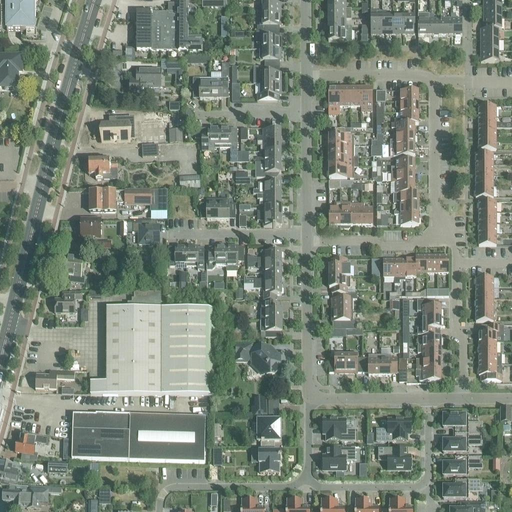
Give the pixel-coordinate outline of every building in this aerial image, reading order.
[(0,0),(0,32),(2,32),(2,29),(7,29),(7,32),(8,32),(21,32),(22,32),(26,32),(34,32),(34,30),(34,25),(34,7),(33,0),(0,0)] [(227,8),(226,0),(202,0),(202,9),(227,8)] [(263,0),(264,4),(259,4),(259,15),(280,15),(280,4),(276,4),(276,0),(263,0)] [(345,0),(327,0),(328,10),(346,10),(345,0)] [(483,0),(483,9),(501,9),(501,0),(483,0)] [(202,52),(202,43),(201,43),(201,36),(188,36),(188,6),(178,6),(178,4),(168,4),(168,13),(151,13),(137,13),(137,52),(151,52),(189,52),(189,53),(193,53),(193,52),(202,52)] [(501,20),(501,9),(483,9),(483,20),(501,20)] [(351,10),(346,10),(328,10),(328,21),(346,21),(351,21),(351,10)] [(382,18),(382,12),(377,12),(377,18),(370,18),(370,36),(382,36),(382,18)] [(393,36),(404,35),(403,18),(403,14),(399,15),(399,18),(392,18),(393,36)] [(451,37),(462,37),(462,19),(455,19),(455,14),(450,14),(450,19),(451,37)] [(259,15),(259,27),(257,27),(257,33),(260,33),(277,33),(277,27),(280,27),(280,15),(259,15)] [(429,15),(425,15),(418,15),(418,20),(418,38),(429,38),(429,15)] [(434,15),(429,15),(429,38),(440,38),(440,20),(434,20),(434,15)] [(382,36),(393,36),(392,18),(382,18),(382,36)] [(403,18),(404,35),(415,35),(415,18),(403,18)] [(440,38),(451,37),(450,19),(440,20),(440,38)] [(480,30),(480,31),(501,31),(501,20),(483,20),(483,30),(480,30)] [(328,32),(346,31),(352,31),(352,28),(351,26),(346,26),(346,21),(328,21),(328,32)] [(352,43),(352,31),(346,31),(328,32),(328,43),(352,43)] [(501,31),(480,31),(480,42),(498,42),(498,31),(501,31)] [(277,33),(260,33),(260,37),(264,37),(264,39),(259,39),(259,50),(280,50),(280,39),(277,39),(277,33)] [(498,53),(498,42),(480,42),(480,53),(498,53)] [(280,61),(280,50),(259,50),(259,62),(264,61),(264,68),(277,68),(277,61),(280,61)] [(0,83),(19,84),(19,68),(23,68),(23,53),(0,53),(0,83)] [(498,64),(498,53),(480,53),(480,64),(498,64)] [(167,71),(182,71),(182,62),(167,62),(167,71)] [(264,74),(259,74),(260,85),(281,85),(280,74),(277,74),(277,68),(264,68),(264,74)] [(130,81),(127,81),(127,88),(130,88),(130,97),(146,98),(146,96),(146,89),(161,89),(161,71),(161,70),(136,69),(136,81),(130,81)] [(222,73),(210,73),(210,79),(211,100),(222,100),(222,99),(228,99),(228,97),(228,79),(222,79),(222,73)] [(199,79),(193,80),(193,84),(193,97),(199,97),(199,101),(211,100),(210,79),(199,79)] [(281,96),(281,85),(260,85),(260,96),(257,96),(257,103),(277,103),(277,96),(281,96)] [(340,108),(339,108),(339,90),(328,90),(328,108),(334,108),(334,114),(340,114),(340,108)] [(350,90),(339,90),(339,108),(340,108),(350,108),(350,90)] [(361,108),(361,90),(350,90),(350,108),(361,108)] [(372,108),(372,90),(361,90),(361,108),(372,108)] [(376,92),(376,103),(384,103),(385,103),(385,92),(376,92)] [(418,92),(400,92),(400,103),(418,103),(418,92)] [(384,114),(384,103),(376,103),(376,114),(384,114)] [(418,103),(400,103),(395,103),(395,109),(400,109),(400,114),(418,114),(418,103)] [(478,107),(478,119),(496,119),(496,108),(478,107)] [(395,119),(395,125),(400,125),(414,125),(418,125),(418,114),(400,114),(400,119),(395,119)] [(115,125),(102,126),(103,143),(113,143),(114,143),(117,143),(117,142),(129,142),(128,126),(130,126),(130,118),(115,118),(115,125)] [(511,129),(511,124),(496,124),(496,119),(478,119),(478,129),(496,129),(511,129)] [(391,130),(396,130),(396,136),(414,136),(414,125),(400,125),(395,125),(391,125),(391,130)] [(202,132),(202,131),(195,131),(195,141),(202,141),(202,153),(214,153),(214,149),(219,149),(219,128),(208,128),(208,132),(202,132)] [(237,155),(237,145),(237,132),(231,132),(231,128),(219,128),(219,149),(230,149),(230,155),(237,155)] [(478,129),(478,140),(496,140),(496,129),(478,129)] [(257,137),(257,142),(281,142),(281,130),(279,130),(272,130),(263,131),(263,137),(257,137)] [(182,143),(182,131),(169,131),(170,144),(182,143)] [(328,147),(347,147),(352,147),(352,136),(328,136),(328,147)] [(396,147),(414,147),(414,136),(396,136),(396,146),(396,147)] [(496,151),(496,140),(478,140),(478,151),(496,151)] [(281,153),(281,142),(257,142),(257,147),(263,146),(263,153),(281,153)] [(141,146),(142,158),(158,158),(157,145),(141,146)] [(394,158),(396,158),(414,158),(414,147),(396,147),(396,146),(391,146),(390,150),(394,150),(394,158)] [(328,158),(347,158),(352,158),(352,147),(347,147),(328,147),(328,158)] [(263,153),(263,159),(257,159),(257,163),(281,163),(281,153),(263,153)] [(475,155),(475,166),(493,166),(493,155),(475,155)] [(328,169),(347,169),(354,169),(358,169),(358,158),(352,158),(347,158),(328,158),(328,169)] [(96,181),(111,181),(117,180),(116,172),(117,172),(117,164),(110,164),(110,160),(89,161),(89,176),(96,176),(96,181)] [(396,162),(396,173),(414,173),(414,162),(396,162)] [(281,175),(281,163),(257,163),(257,168),(263,168),(263,175),(281,175)] [(493,177),(493,166),(475,166),(475,177),(493,177)] [(329,180),(354,180),(354,169),(347,169),(328,169),(329,180)] [(414,173),(396,173),(391,173),(391,184),(396,184),(414,184),(414,173)] [(493,188),(493,177),(475,177),(475,188),(493,188)] [(180,190),(200,189),(199,178),(179,179),(180,190)] [(263,184),(263,191),(257,191),(257,195),(281,195),(281,184),(263,184)] [(414,184),(396,184),(391,184),(391,195),(393,195),(400,195),(414,195),(414,194),(414,184)] [(493,199),(493,188),(475,188),(475,199),(493,199)] [(151,214),(167,214),(167,191),(151,191),(125,192),(125,193),(115,193),(90,193),(90,214),(115,214),(115,205),(125,205),(125,207),(151,207),(151,214)] [(400,195),(393,195),(393,205),(400,205),(418,205),(418,194),(414,194),(414,195),(400,195)] [(281,195),(257,195),(257,200),(263,200),(263,206),(281,206),(281,195)] [(206,205),(200,205),(200,217),(200,220),(206,220),(206,221),(218,221),(218,200),(206,200),(206,205)] [(235,217),(235,205),(229,205),(229,200),(218,200),(218,221),(229,221),(229,219),(235,219),(235,217)] [(478,203),(478,214),(496,214),(496,203),(478,203)] [(340,227),(340,209),(340,204),(335,204),(335,209),(329,209),(329,227),(340,227)] [(340,227),(351,227),(351,204),(340,204),(340,209),(340,227)] [(362,204),(351,204),(351,227),(361,227),(361,209),(362,209),(362,204)] [(400,216),(418,216),(418,205),(400,205),(400,216)] [(263,206),(263,212),(257,212),(257,217),(281,217),(281,206),(263,206)] [(372,209),(362,209),(361,209),(361,227),(373,227),(372,209)] [(496,225),(496,214),(478,214),(478,225),(496,225)] [(418,227),(418,216),(400,216),(400,227),(418,227)] [(281,217),(257,217),(257,222),(263,222),(263,228),(273,228),(273,229),(279,229),(279,228),(281,228),(281,217)] [(157,227),(157,221),(132,221),(132,224),(132,233),(132,234),(139,234),(139,245),(159,245),(159,227),(157,227)] [(100,222),(82,222),(82,237),(83,237),(83,243),(92,243),(92,237),(99,237),(100,222)] [(496,236),(496,225),(478,225),(478,236),(496,236)] [(496,247),(496,236),(478,236),(478,247),(496,247)] [(175,268),(186,268),(186,247),(175,247),(175,251),(169,251),(169,271),(175,271),(175,268)] [(197,247),(186,247),(186,268),(197,268),(197,271),(204,271),(204,251),(198,251),(197,247)] [(215,251),(209,251),(209,262),(206,262),(206,271),(212,271),(215,268),(226,268),(226,247),(215,247),(215,251)] [(237,273),(237,268),(244,268),(244,251),(237,251),(237,247),(226,247),(226,268),(226,273),(237,273)] [(279,252),(273,252),(263,252),(263,258),(253,258),(253,257),(248,257),(247,264),(253,264),(253,263),(257,263),(257,264),(281,263),(281,252),(279,252)] [(59,276),(71,278),(70,283),(83,285),(84,279),(81,278),(83,262),(91,263),(92,257),(73,254),(72,259),(62,258),(59,276)] [(416,275),(427,275),(427,257),(415,257),(415,261),(416,261),(416,275)] [(427,257),(427,275),(437,275),(437,257),(427,257)] [(437,257),(437,275),(448,275),(448,257),(437,257)] [(331,261),(331,267),(329,267),(329,278),(350,278),(350,267),(347,267),(347,261),(331,261)] [(383,261),(383,279),(394,279),(394,261),(383,261)] [(394,261),(394,279),(394,285),(399,285),(399,282),(405,282),(405,279),(405,261),(394,261)] [(416,261),(415,261),(405,261),(405,279),(416,279),(416,275),(416,261)] [(281,263),(257,264),(257,268),(263,268),(263,274),(281,274),(281,263)] [(263,280),(257,280),(254,280),(254,285),(257,285),(281,285),(281,274),(263,274),(263,280)] [(331,289),(332,295),(347,295),(347,289),(350,289),(350,278),(329,278),(329,289),(331,289)] [(493,279),(475,279),(475,290),(493,290),(493,279)] [(281,285),(257,285),(254,285),(254,290),(263,290),(263,296),(264,296),(264,301),(276,301),(276,296),(281,296),(281,285)] [(493,301),(493,290),(475,290),(475,301),(493,301)] [(127,315),(107,315),(106,383),(90,383),(90,396),(160,397),(214,397),(215,310),(161,310),(161,294),(134,293),(134,303),(127,303),(127,315)] [(82,295),(69,295),(61,295),(61,301),(55,301),(55,315),(75,315),(75,302),(82,302),(82,295)] [(357,295),(347,295),(332,295),(332,311),(353,311),(353,301),(357,301),(357,295)] [(422,308),(422,319),(441,319),(441,307),(430,307),(430,301),(417,301),(417,308),(422,308)] [(493,312),(493,301),(475,301),(475,312),(493,312)] [(278,304),(265,304),(265,310),(260,310),(260,322),(281,321),(281,310),(278,310),(278,304)] [(346,331),(355,331),(355,322),(353,322),(353,311),(332,311),(332,331),(346,331)] [(493,323),(493,312),(475,312),(476,323),(493,323)] [(441,330),(441,319),(422,319),(422,329),(417,329),(417,336),(430,336),(430,330),(441,330)] [(281,333),(281,321),(260,322),(260,333),(265,333),(265,339),(278,339),(278,333),(281,333)] [(479,344),(496,344),(503,344),(503,330),(499,330),(499,327),(487,327),(487,333),(478,333),(479,344)] [(418,350),(423,350),(441,350),(441,339),(422,339),(423,345),(418,345),(418,350)] [(496,344),(479,344),(479,355),(496,355),(496,344)] [(235,346),(235,363),(247,363),(249,361),(252,364),(252,366),(261,375),(274,375),(279,370),(279,362),(274,357),(272,357),(272,350),(270,348),(252,348),(252,346),(235,346)] [(441,350),(423,350),(418,350),(418,355),(423,355),(423,361),(441,361),(441,350)] [(334,354),(334,359),(328,359),(328,375),(346,375),(346,354),(334,354)] [(357,354),(346,354),(346,375),(363,375),(363,359),(357,359),(357,354)] [(501,355),(496,355),(479,355),(479,366),(501,366),(501,355)] [(368,377),(379,377),(379,356),(368,356),(368,359),(363,359),(363,375),(368,375),(368,377)] [(391,356),(379,356),(379,377),(391,377),(391,375),(397,375),(397,359),(391,359),(391,356)] [(441,361),(423,361),(416,361),(416,371),(423,371),(441,371),(441,361)] [(501,366),(479,366),(479,377),(481,377),(481,383),(501,383),(501,366)] [(441,382),(441,371),(423,371),(423,382),(441,382)] [(57,381),(64,381),(74,381),(74,374),(49,373),(49,378),(36,377),(35,391),(56,392),(57,381)] [(501,409),(501,412),(500,423),(510,423),(511,409),(501,409)] [(455,435),(481,436),(481,435),(481,429),(481,425),(468,424),(468,417),(467,417),(467,415),(457,415),(457,417),(443,417),(443,418),(442,418),(442,428),(443,428),(443,429),(455,429),(455,435)] [(72,460),(129,462),(204,464),(206,419),(130,417),(101,416),(95,416),(73,416),(72,460)] [(323,422),(322,422),(322,430),(323,430),(323,436),(326,436),(326,442),(354,442),(354,431),(354,421),(345,421),(345,420),(323,420),(323,422)] [(388,431),(377,431),(377,442),(407,442),(407,436),(410,436),(410,430),(411,430),(411,422),(410,422),(410,420),(388,420),(388,431)] [(258,442),(261,442),(261,449),(274,449),(274,442),(280,442),(280,434),(278,434),(277,430),(280,430),(280,422),(258,422),(258,442)] [(38,455),(35,454),(36,446),(34,445),(34,444),(46,446),(47,439),(36,437),(24,435),(21,434),(19,444),(17,443),(15,454),(22,455),(21,462),(36,463),(38,455)] [(443,454),(467,455),(468,455),(468,447),(481,447),(481,436),(455,435),(454,442),(443,442),(443,443),(442,443),(442,453),(443,453),(443,454)] [(63,460),(71,460),(72,440),(63,439),(63,460)] [(323,472),(345,472),(345,461),(354,461),(354,450),(326,450),(326,457),(323,457),(323,462),(322,462),(322,471),(323,471),(323,472)] [(379,450),(379,461),(388,461),(388,472),(410,472),(410,471),(411,471),(411,462),(410,463),(410,457),(407,457),(407,450),(379,450)] [(214,467),(222,467),(222,451),(214,451),(214,467)] [(259,465),(260,465),(260,475),(279,475),(279,465),(280,465),(280,453),(259,453),(259,465)] [(443,477),(467,477),(468,477),(468,470),(481,470),(481,459),(455,458),(454,465),(443,465),(443,466),(442,466),(442,476),(443,476),(443,477)] [(0,463),(0,480),(1,481),(0,485),(8,487),(9,485),(17,487),(19,473),(12,472),(13,466),(0,463)] [(66,473),(67,464),(49,463),(49,472),(66,473)] [(88,475),(91,475),(98,475),(98,466),(88,466),(88,475)] [(443,489),(442,489),(442,499),(443,499),(443,500),(468,500),(468,492),(481,492),(481,481),(454,481),(454,488),(443,488),(443,489)] [(3,492),(3,502),(14,503),(14,509),(24,510),(26,510),(38,510),(39,504),(47,505),(48,495),(48,493),(31,492),(27,492),(27,488),(9,487),(9,492),(3,492)] [(100,491),(99,506),(110,506),(110,492),(100,491)] [(241,511),(263,511),(264,508),(257,508),(257,501),(254,501),(254,500),(243,500),(243,501),(242,501),(242,508),(241,511)] [(287,508),(286,511),(308,511),(309,508),(302,508),(302,501),(299,501),(299,500),(288,500),(288,501),(287,501),(287,508)] [(343,511),(343,508),(337,508),(337,501),(334,501),(334,500),(323,500),(323,501),(322,501),(322,508),(321,508),(321,511),(343,511)] [(377,511),(378,508),(371,508),(371,501),(368,501),(368,500),(357,500),(357,501),(356,501),(356,508),(355,508),(355,511),(377,511)] [(411,511),(412,508),(405,508),(405,501),(402,501),(402,500),(391,500),(391,501),(390,501),(390,508),(389,511),(411,511)]
